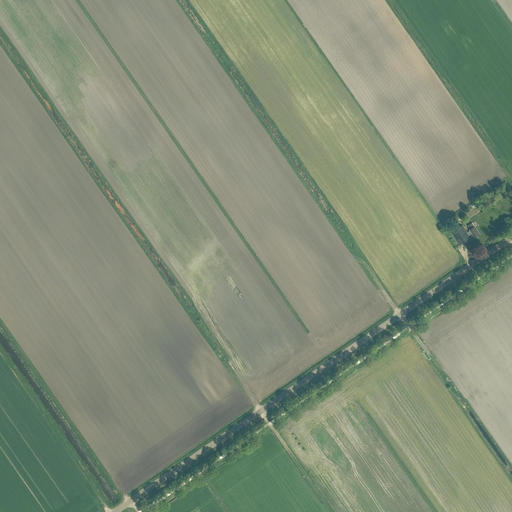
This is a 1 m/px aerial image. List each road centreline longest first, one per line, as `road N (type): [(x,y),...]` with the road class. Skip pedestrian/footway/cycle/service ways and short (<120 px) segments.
road 1 (tertiary): [(115,511),(511,236)]
road 2 (track): [(107,511),(0,356)]
